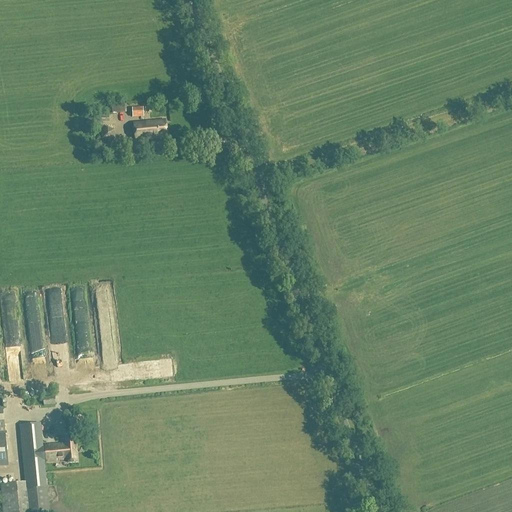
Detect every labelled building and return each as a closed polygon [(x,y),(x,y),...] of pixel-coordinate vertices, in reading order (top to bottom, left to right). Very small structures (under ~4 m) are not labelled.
[(132,118),(142,118),(143,108),(131,109),(132,118)] [(100,126),(100,124),(108,123),(108,115),(85,116),(86,127),(100,126)] [(135,141),(167,138),(165,121),(133,124),(135,141)] [(100,133),(100,139),(105,142),(108,143),(114,138),(113,130),(105,128),(100,133)] [(105,142),(94,143),(95,152),(107,151),(105,142)] [(120,369),(119,349),(104,350),(105,375),(115,374),(115,369),(120,369)] [(24,384),(24,376),(13,376),(12,384),(24,384)] [(54,397),(42,397),(43,406),(55,405),(54,397)] [(20,426),(24,483),(0,484),(0,488),(1,511),(47,511),(45,462),(66,461),(66,464),(75,463),(74,437),(64,438),(65,444),(42,446),(41,425),(20,426)]
